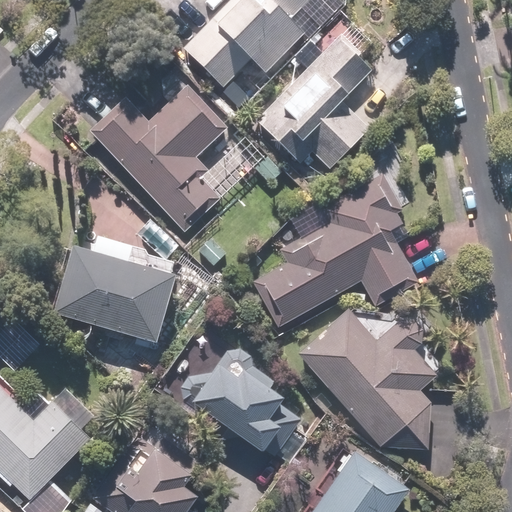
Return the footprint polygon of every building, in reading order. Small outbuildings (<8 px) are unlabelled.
[(341,0),(235,0),(186,50),(227,90),(256,60),(270,74),(311,32),(297,18),(310,5),(324,18),(341,0)] [(376,73),(343,38),(257,117),(301,165),(314,153),(332,173),(375,133),(347,103),(355,96),(353,94),(376,73)] [(128,98),(93,132),(190,230),(223,198),(204,178),(210,172),(199,160),(230,129),(189,88),(153,123),(128,98)] [(269,155),(255,168),(271,186),(285,172),(269,155)] [(415,231),(387,179),(327,212),(333,224),(249,269),(281,328),(364,283),(379,311),(423,287),(398,241),(415,231)] [(97,251),(80,246),(59,314),(162,345),(183,277),(136,262),(140,247),(101,236),(97,251)] [(353,311),(303,354),(383,450),(430,451),(434,406),(422,391),(440,376),(418,351),(425,344),(426,331),(416,319),(402,318),(379,339),(353,311)] [(260,361),(237,343),(207,381),(211,384),(198,401),(266,455),(289,426),(278,417),(292,400),(277,388),(280,383),(257,365),(260,361)] [(1,374),(0,374),(0,466),(41,511),(58,511),(72,500),(54,480),(97,440),(86,428),(97,417),(71,389),(41,417),(1,374)] [(121,464),(98,497),(118,511),(197,511),(209,496),(193,484),(205,468),(170,443),(144,480),(121,464)] [(371,459),(359,451),(319,511),(398,511),(414,488),(406,483),(411,474),(376,451),(371,459)]
